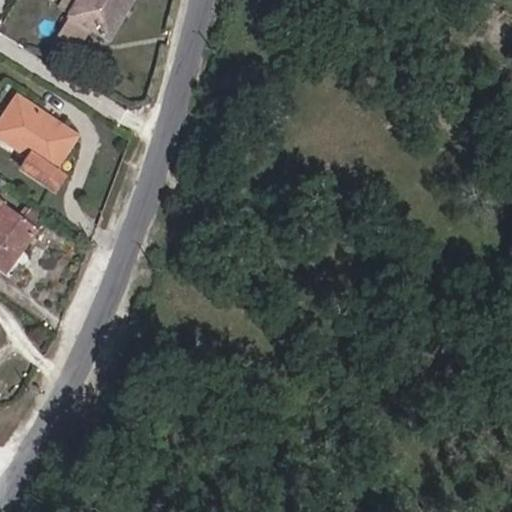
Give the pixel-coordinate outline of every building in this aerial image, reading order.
[(0,0),(0,25),(3,28),(19,6),(23,0),(0,0)] [(71,0),(66,9),(74,14),(75,19),(114,43),(141,0),(71,0)] [(50,124),(33,113),(9,145),(42,169),(32,181),(64,204),(72,190),(66,185),(89,152),(50,124)] [(0,262),(0,280),(17,294),(34,271),(40,275),(62,246),(58,244),(48,236),(42,245),(35,240),(10,223),(7,228),(3,233),(0,237),(0,241),(9,249),(6,253),(0,262)] [(24,299),(40,275),(34,271),(17,294),(24,299)]
